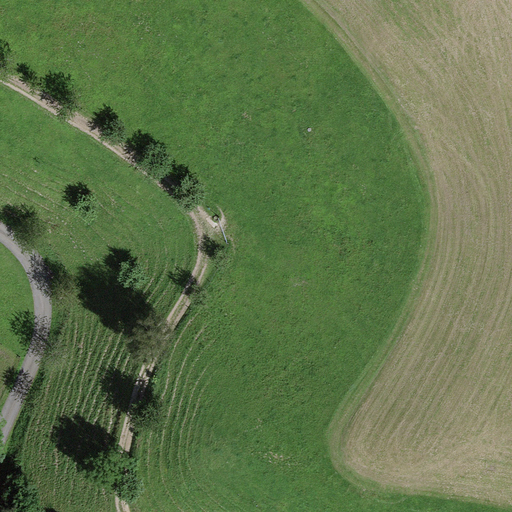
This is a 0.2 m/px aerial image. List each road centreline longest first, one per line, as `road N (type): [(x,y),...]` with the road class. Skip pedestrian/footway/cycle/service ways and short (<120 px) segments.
road 1 (track): [(126,511),(130,443),(153,361),(198,286),(200,227),(186,206),(113,152),(0,83)]
road 2 (unclassified): [(0,445),(41,348),(44,307),(34,270),(0,232)]
